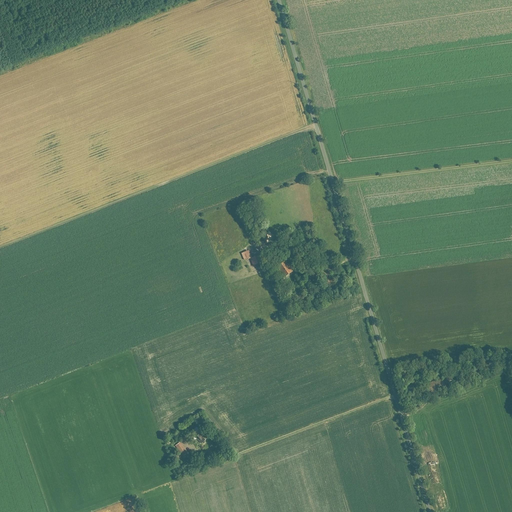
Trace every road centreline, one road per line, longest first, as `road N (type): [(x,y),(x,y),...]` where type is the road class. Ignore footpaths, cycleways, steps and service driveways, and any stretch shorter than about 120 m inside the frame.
road 1 (unclassified): [(430,511),(279,0)]
road 2 (track): [(396,395),(214,465),(200,458)]
